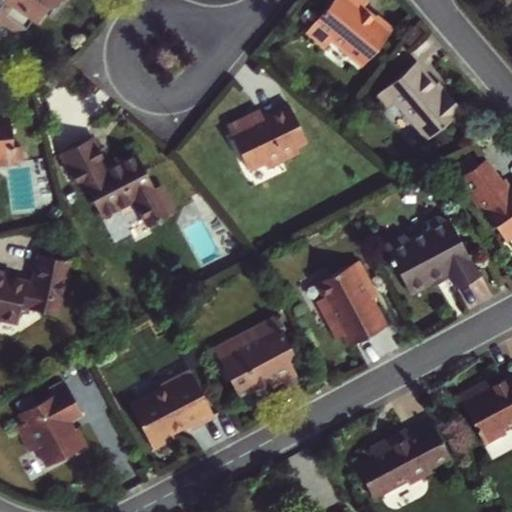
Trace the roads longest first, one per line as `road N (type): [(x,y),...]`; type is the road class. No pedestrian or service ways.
road 1 (residential): [(511,309),(133,511)]
road 2 (residential): [(264,0),(213,39),(151,62)]
